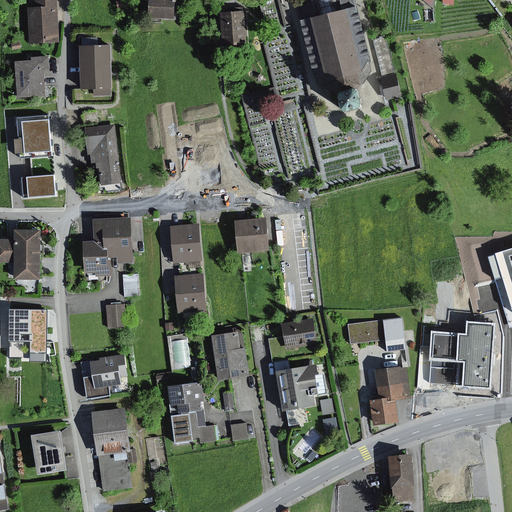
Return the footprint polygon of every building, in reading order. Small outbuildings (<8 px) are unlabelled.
[(56,0),(35,0),(36,9),(29,10),(30,43),(58,42),(56,0)] [(125,0),(124,0),(117,2),(118,8),(127,6),(125,0)] [(174,0),(150,0),(150,17),(173,18),(174,0)] [(304,0),(307,11),(302,12),(304,21),(317,76),(321,75),(322,82),(333,90),(340,90),(341,91),(347,95),(355,93),(352,97),(355,109),(360,113),(372,110),(375,105),(372,93),(367,90),(367,89),(370,84),(369,81),(376,68),(375,62),(377,61),(362,0),(304,0)] [(243,11),(219,13),(222,49),(246,47),(244,22),(243,11)] [(377,38),(385,74),(401,70),(393,34),(377,38)] [(86,45),(86,66),(116,65),(115,44),(86,45)] [(32,62),(16,62),(18,96),(44,94),(43,70),(48,70),(48,58),(32,59),(32,62)] [(116,65),(86,66),(87,90),(117,89),(116,65)] [(405,91),(401,70),(385,74),(389,95),(405,91)] [(46,121),(20,123),(22,152),(48,150),(46,121)] [(114,126),(86,130),(89,155),(91,155),(92,163),(96,163),(96,168),(99,167),(101,185),(120,183),(114,126)] [(50,177),(25,179),(26,197),(52,195),(50,177)] [(134,215),(99,218),(100,239),(114,238),(115,255),(121,255),(122,262),(137,261),(134,215)] [(270,216),(241,219),(245,251),(274,248),(270,216)] [(198,225),(171,227),(174,264),(201,261),(198,225)] [(15,239),(0,239),(0,261),(15,262),(15,279),(39,279),(39,230),(15,230),(15,239)] [(115,255),(114,238),(100,239),(89,240),(91,271),(102,270),(102,274),(118,273),(117,258),(115,258),(115,255)] [(495,280),(502,278),(511,310),(511,249),(488,256),(495,280)] [(203,275),(175,277),(178,312),(206,310),(203,275)] [(137,276),(123,277),(125,297),(139,296),(137,276)] [(124,305),(106,306),(108,329),(126,328),(124,305)] [(46,311),(10,310),(9,342),(30,342),(30,353),(46,353),(46,311)] [(406,316),(351,323),(353,343),(391,339),(392,349),(410,347),(406,316)] [(312,320),(282,326),(286,349),(316,344),(312,320)] [(493,325),(468,323),(467,336),(433,333),(431,358),(466,361),(465,385),(489,387),(493,325)] [(238,334),(212,337),(218,381),(248,377),(244,350),(240,351),(238,334)] [(186,335),(167,337),(172,370),(191,367),(186,335)] [(124,357),(82,363),(87,400),(110,396),(108,386),(128,383),(124,357)] [(409,366),(381,370),(385,398),(376,399),(379,423),(403,420),(400,398),(414,397),(409,366)] [(316,367),(277,373),(283,413),(314,408),(312,395),(321,394),(316,367)] [(201,384),(168,388),(171,407),(178,406),(179,414),(201,411),(200,404),(203,403),(201,384)] [(235,407),(234,391),(225,391),(226,408),(235,407)] [(332,400),(321,402),(323,417),(334,416),(332,400)] [(130,407),(97,411),(102,454),(104,454),(130,450),(135,449),(130,407)] [(196,415),(171,417),(174,444),(192,442),(192,438),(200,437),(201,444),(216,442),(215,428),(198,430),(196,415)] [(247,425),(231,427),(233,442),(248,440),(247,425)] [(60,431),(32,436),(38,475),(67,471),(60,431)] [(130,450),(104,454),(109,489),(135,485),(130,450)] [(409,457),(388,459),(390,487),(395,486),(396,500),(413,498),(409,457)]
